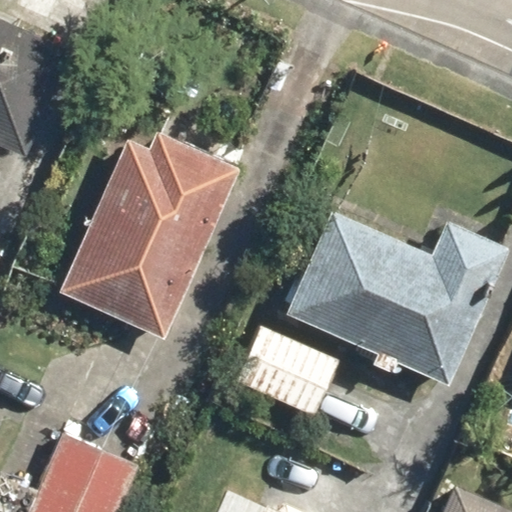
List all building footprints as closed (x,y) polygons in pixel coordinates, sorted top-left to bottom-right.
[(57,55),(0,29),(0,156),(10,161),(57,55)] [(44,297),(148,344),(225,174),(141,136),(134,152),(113,143),(44,297)] [(312,216),(267,319),(360,359),(355,369),(376,378),(381,368),(434,391),(494,254),(430,226),(415,261),(312,216)] [(326,364),(248,331),(224,386),(302,419),(326,364)] [(511,415),(487,405),(469,449),(511,465),(511,415)] [(109,511),(130,466),(54,431),(17,511),(109,511)] [(504,511),(442,485),(429,511),(504,511)] [(279,511),(255,501),(250,511),(279,511)]
